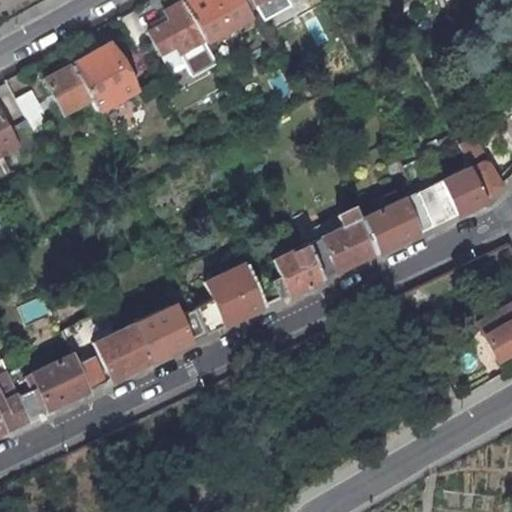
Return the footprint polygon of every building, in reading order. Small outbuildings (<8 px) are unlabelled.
[(183,0),(181,1),(203,40),(204,42),(248,18),(243,9),(253,4),(250,0),(183,0)] [(194,84),(220,70),(204,42),(203,40),(181,1),(164,11),(169,21),(148,32),(164,61),(165,61),(169,70),(182,62),(194,84)] [(106,44),(69,65),(88,98),(94,110),(131,89),(106,44)] [(88,98),(69,65),(42,79),(61,112),(88,98)] [(30,90),(15,99),(27,120),(36,136),(47,130),(38,113),(42,111),(30,90)] [(0,118),(0,153),(15,146),(20,154),(40,143),(36,136),(27,120),(7,131),(0,118)] [(466,130),(453,137),(467,166),(484,199),(499,186),(485,163),(480,161),(468,138),(470,137),(466,130)] [(439,179),(413,193),(429,226),(455,213),(484,199),(467,166),(439,179)] [(413,193),(359,219),(374,252),(429,226),(413,193)] [(359,219),(304,244),(320,278),(374,252),(359,219)] [(278,276),(286,294),(320,278),(304,244),(304,243),(270,259),(278,276)] [(211,298),(193,307),(205,333),(222,325),(263,306),(242,263),(203,282),(211,298)] [(268,281),(276,299),(286,294),(278,276),(268,281)] [(511,302),(474,323),(494,359),(511,349),(511,302)] [(170,305),(130,324),(147,361),(188,341),(170,305)] [(90,341),(108,379),(147,361),(130,324),(129,323),(90,341)] [(29,373),(46,409),(87,390),(74,364),(70,354),(29,373)] [(91,356),(74,364),(87,390),(104,382),(91,356)] [(31,391),(17,398),(27,419),(41,412),(31,391)] [(0,431),(2,431),(27,419),(17,398),(15,394),(1,402),(0,400),(0,431)]
